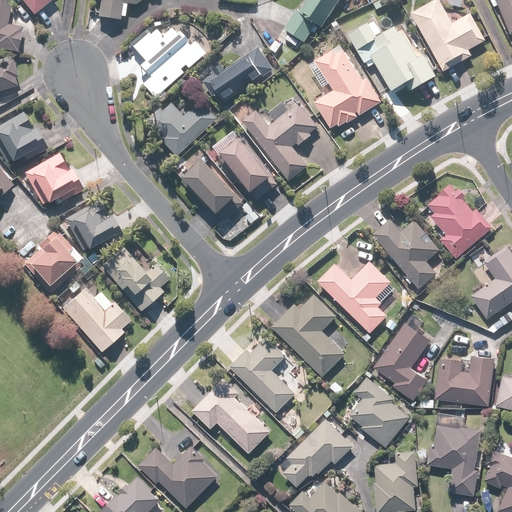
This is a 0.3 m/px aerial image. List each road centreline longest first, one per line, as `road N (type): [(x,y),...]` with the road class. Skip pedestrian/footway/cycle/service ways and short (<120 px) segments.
road 1 (secondary): [(13,511),(234,287)]
road 2 (secondary): [(234,287),(370,178),(467,123)]
road 3 (residential): [(234,287),(88,112),(69,65)]
